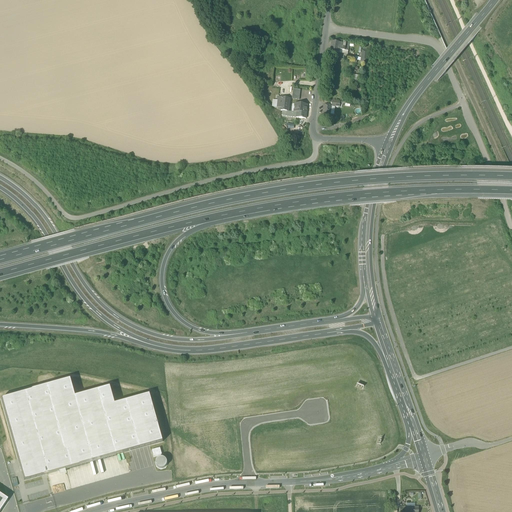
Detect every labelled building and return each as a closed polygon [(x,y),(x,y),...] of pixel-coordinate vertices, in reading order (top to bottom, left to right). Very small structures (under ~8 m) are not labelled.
[(330,52),(339,53),(339,50),(345,51),(345,44),(331,42),(330,52)] [(292,99),(299,100),(300,90),(293,89),(292,99)] [(288,112),(289,99),(278,97),(277,108),(281,108),(281,111),(288,112)] [(295,104),(294,112),(297,113),(306,114),(307,105),(303,105),(303,103),(299,103),(299,104),(295,104)] [(331,116),(330,115),(323,115),(322,121),(333,123),(333,118),(331,117),(331,116)] [(58,472),(64,470),(163,442),(150,395),(115,405),(110,388),(76,397),(71,380),(1,400),(23,481),(58,472)] [(152,451),(154,457),(162,455),(160,448),(152,451)] [(157,467),(160,469),(164,468),(167,465),(167,461),(164,458),(160,458),(157,460),(155,463),(157,467)]
